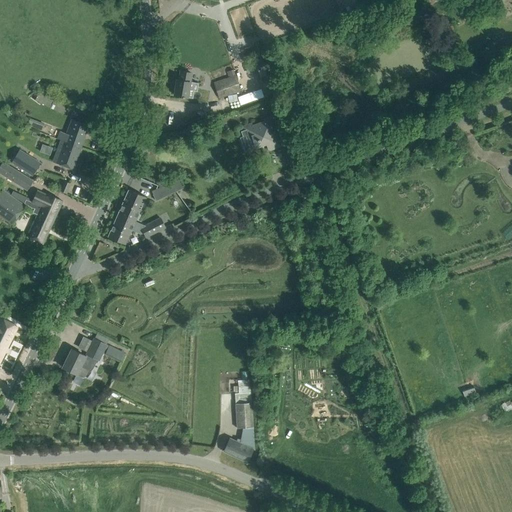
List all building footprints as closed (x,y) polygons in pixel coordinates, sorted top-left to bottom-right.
[(263,59),(245,65),(247,71),(265,65),(263,59)] [(177,80),(174,95),(185,97),(186,96),(191,97),(193,90),(196,91),(198,83),(189,82),(191,73),(180,71),(178,80),(177,80)] [(241,90),(239,83),(236,74),(213,82),(219,98),(237,92),(241,90)] [(274,93),(268,75),(260,78),(267,96),(274,93)] [(251,123),(242,127),(245,135),(245,136),(248,135),(249,139),(252,148),(261,145),(261,143),(265,141),(268,150),(282,146),(279,136),(276,130),(271,116),(264,119),(265,121),(252,126),(251,123)] [(88,125),(72,119),(66,133),(61,131),(58,139),(64,141),(56,163),(73,169),(88,125)] [(49,154),(51,147),(41,144),(39,151),(49,154)] [(19,150),(11,163),(32,176),(40,163),(19,150)] [(34,183),(3,164),(0,168),(0,174),(29,191),(34,183)] [(156,201),(184,187),(180,179),(152,192),(154,194),(153,195),(156,201)] [(66,194),(71,183),(64,180),(59,191),(66,194)] [(0,216),(11,224),(15,218),(18,220),(22,215),(19,213),(24,206),(0,188),(0,216)] [(128,189),(118,212),(135,220),(145,197),(128,189)] [(26,199),(24,203),(31,208),(34,208),(39,210),(40,207),(56,215),(62,201),(53,197),(46,194),(37,190),(31,201),(26,199)] [(39,210),(34,208),(32,212),(37,215),(27,236),(43,243),(56,215),(40,207),(39,210)] [(108,234),(107,237),(125,244),(131,229),(142,234),(144,233),(141,227),(145,226),(135,221),(135,220),(118,212),(108,234)] [(160,218),(154,221),(158,231),(165,227),(160,218)] [(145,226),(141,227),(144,233),(146,237),(158,231),(154,221),(145,226)] [(0,360),(17,326),(8,322),(1,318),(0,319),(0,360)] [(62,367),(76,374),(81,377),(82,377),(84,376),(85,375),(88,369),(90,370),(92,369),(93,368),(97,360),(98,360),(106,345),(94,339),(86,354),(88,355),(87,358),(85,357),(85,356),(71,349),(62,367)] [(124,353),(109,345),(105,352),(120,360),(124,353)] [(473,387),(461,391),(464,399),(476,395),(473,387)] [(229,438),(228,442),(224,451),(246,462),(252,449),(254,450),(251,392),(235,393),(237,428),(242,428),(240,439),(237,438),(236,441),(229,438)] [(511,400),(502,404),(507,415),(511,413),(511,400)]
